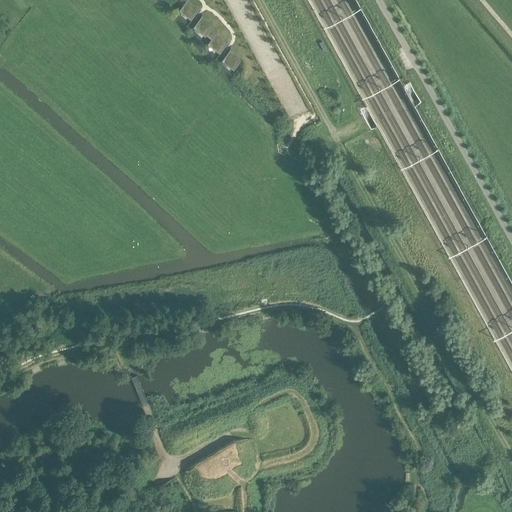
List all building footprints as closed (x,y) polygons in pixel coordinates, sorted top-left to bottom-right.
[(187,0),(180,9),(192,18),(195,15),(199,9),(187,0)] [(202,17),(194,26),(206,35),(207,34),(210,36),(215,30),(212,27),(213,26),(202,17)] [(212,38),(209,42),(220,52),(228,42),(217,34),(218,32),(215,30),(210,36),(212,38)] [(230,50),(223,59),(235,68),(242,59),(230,50)] [(42,327),(37,323),(33,325),(31,331),(36,335),(41,333),(42,327)] [(234,449),(240,445),(252,441),(252,440),(251,439),(234,440),(180,473),(181,474),(199,471),(203,468),(210,479),(217,475),(219,478),(236,467),(234,465),(241,460),(234,449)] [(58,495),(69,481),(68,480),(35,499),(13,511),(55,511),(62,508),(55,496),(58,495)] [(149,511),(153,510),(155,509),(156,507),(158,506),(159,504),(160,502),(160,501),(161,499),(162,497),(162,494),(161,492),(169,485),(168,483),(157,490),(153,491),(149,491),(140,493),(141,497),(146,497),(134,504),(131,499),(122,505),(121,504),(117,506),(118,507),(115,509),(116,511),(117,511),(117,510),(119,509),(120,511),(149,511)]
